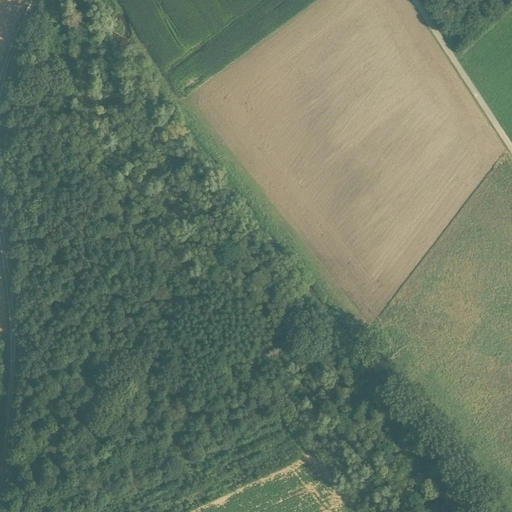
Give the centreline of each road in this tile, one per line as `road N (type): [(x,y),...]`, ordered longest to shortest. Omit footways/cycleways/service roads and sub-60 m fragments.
road 1 (track): [(0,198),(17,357),(15,434),(0,500)]
road 2 (track): [(414,0),(511,151)]
road 3 (track): [(41,0),(0,114)]
